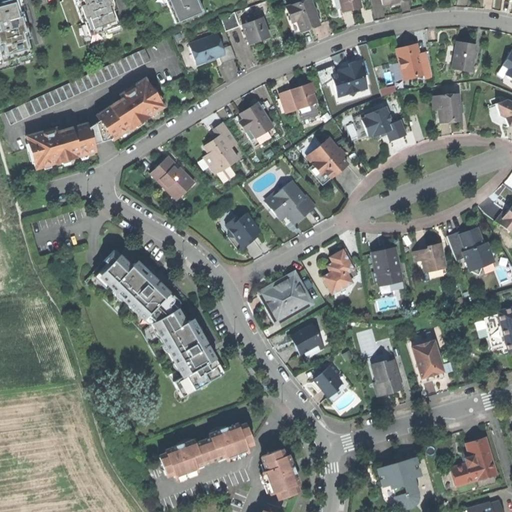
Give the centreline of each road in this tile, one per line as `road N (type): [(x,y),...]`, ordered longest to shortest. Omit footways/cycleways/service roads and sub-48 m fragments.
road 1 (residential): [(104,182),(108,170),(212,103),(339,42),(440,18),(511,25)]
road 2 (track): [(0,145),(34,267),(65,321),(106,454),(143,511)]
road 3 (residential): [(511,153),(355,215),(225,290)]
road 4 (residential): [(511,393),(328,449)]
road 5 (residential): [(225,290),(247,337),(328,449)]
road 6 (residential): [(104,182),(111,202),(188,249),(225,290)]
